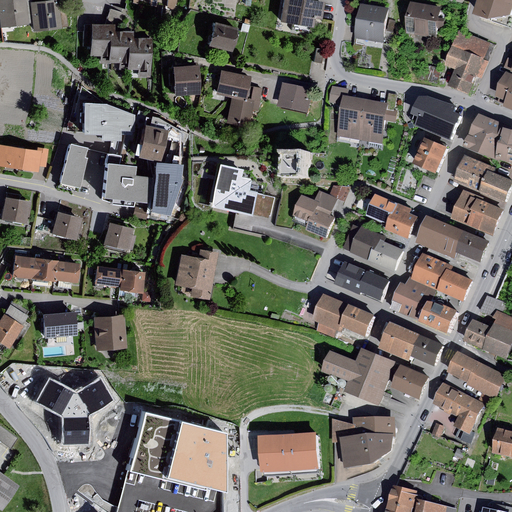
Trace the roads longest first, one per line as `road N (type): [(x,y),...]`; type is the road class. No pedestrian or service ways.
road 1 (residential): [(474,103),(384,312),(456,344)]
road 2 (residential): [(342,0),(339,71),(474,103)]
road 3 (primary): [(379,511),(456,344)]
road 4 (primary): [(456,344),(511,223)]
road 5 (residential): [(0,180),(128,212)]
road 6 (residential): [(59,511),(40,449),(0,398)]
